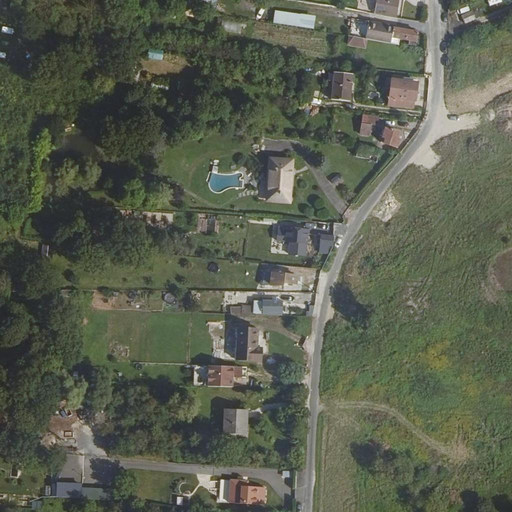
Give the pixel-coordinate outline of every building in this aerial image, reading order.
[(166,0),(166,7),(215,10),(215,0),(166,0)] [(398,2),(386,0),(378,0),(376,15),(396,18),(398,2)] [(273,24),(314,28),(315,15),(274,11),(273,24)] [(470,21),(467,14),(455,18),(458,26),(470,21)] [(384,18),(376,17),(360,15),(358,28),(361,28),(362,25),(368,26),(370,19),(378,20),(378,25),(383,25),(384,18)] [(386,26),(394,27),(395,20),(387,19),(386,26)] [(223,21),(222,31),(240,33),(241,23),(223,21)] [(393,30),(392,36),(357,30),(356,39),(391,44),(392,40),(417,44),(419,34),(408,32),(408,29),(403,28),(403,31),(393,30)] [(162,61),(164,51),(149,49),(147,58),(162,61)] [(355,76),(337,74),(334,102),(353,104),(355,76)] [(405,102),(400,102),(399,110),(418,113),(420,86),(407,85),(405,102)] [(372,127),(362,126),(361,135),(371,137),(372,127)] [(388,131),(384,142),(386,142),(385,146),(398,150),(400,142),(398,141),(400,135),(388,131)] [(379,152),(360,150),(359,159),(372,161),(372,163),(378,164),(379,152)] [(292,197),(296,164),(274,161),(269,194),(292,197)] [(291,205),(292,197),(269,194),(269,202),(291,205)] [(307,256),(309,231),(279,228),(278,243),(287,243),(286,254),(307,256)] [(321,248),(333,249),(335,246),(335,237),(322,236),(321,248)] [(299,278),(275,276),(274,288),(286,288),(286,286),(298,287),(299,278)] [(240,292),(239,300),(249,302),(251,293),(240,292)] [(285,304),(257,304),(257,318),(285,318),(285,304)] [(230,305),(230,313),(252,314),(252,306),(230,305)] [(371,316),(357,322),(361,333),(376,327),(371,316)] [(236,329),(234,364),(252,365),(254,330),(236,329)] [(264,358),(263,366),(282,367),(283,359),(264,358)] [(235,370),(208,368),(207,387),(233,388),(235,370)] [(228,412),(225,436),(245,438),(246,425),(240,424),(242,414),(228,412)] [(240,424),(246,425),(245,438),(247,438),(249,414),(242,414),(240,424)] [(185,461),(186,444),(177,443),(177,447),(175,460),(185,461)] [(220,480),(219,495),(228,496),(228,480),(220,480)] [(236,482),(235,505),(269,507),(270,489),(253,488),(253,483),(236,482)] [(86,489),(86,500),(113,501),(113,489),(86,489)]
